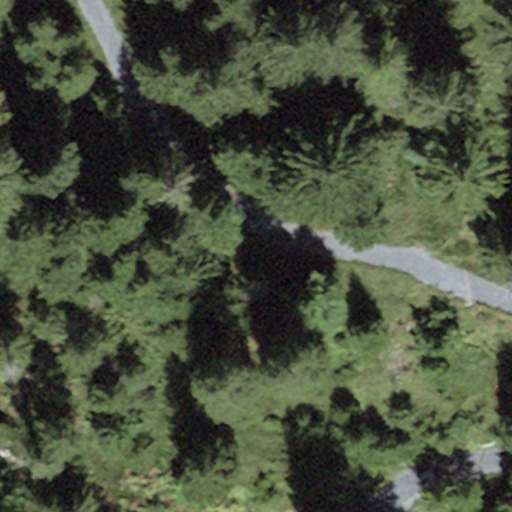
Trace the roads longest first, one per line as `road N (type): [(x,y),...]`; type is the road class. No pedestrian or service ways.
road 1 (track): [(511,300),(265,216),(89,0)]
road 2 (track): [(377,511),(511,457)]
